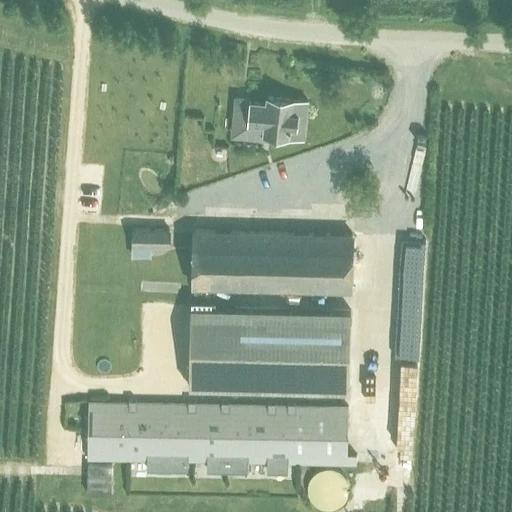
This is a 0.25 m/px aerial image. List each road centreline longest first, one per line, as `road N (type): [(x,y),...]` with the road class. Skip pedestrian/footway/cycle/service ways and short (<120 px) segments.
road 1 (track): [(83,0),(53,474)]
road 2 (unclassified): [(132,0),(274,30),(511,45)]
road 3 (track): [(69,218),(184,222),(186,209)]
